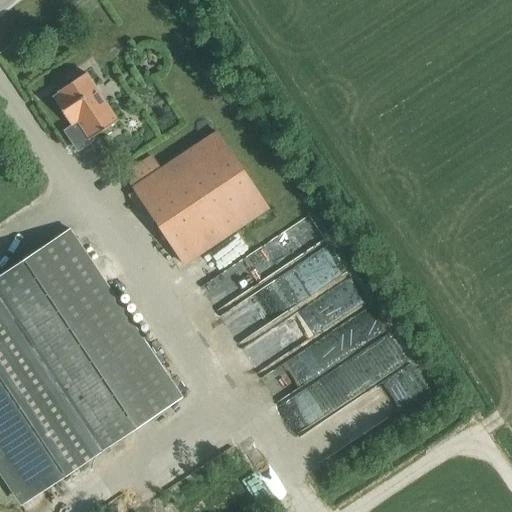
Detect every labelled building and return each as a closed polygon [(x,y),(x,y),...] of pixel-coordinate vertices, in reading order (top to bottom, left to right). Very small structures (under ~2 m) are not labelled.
[(89,140),(117,121),(85,73),(57,92),(59,94),(52,98),(70,126),(77,121),(89,140)] [(183,264),(266,209),(215,131),(161,167),(152,153),(122,173),(183,264)] [(312,236),(312,237),(296,206),(257,227),(273,256),(286,249),(302,278),(327,264),(312,236)] [(0,276),(0,330),(87,461),(181,398),(69,230),(0,276)] [(246,358),(259,345),(244,329),(233,339),(241,347),(238,350),(246,358)] [(0,467),(24,503),(87,461),(0,330),(0,467)]
